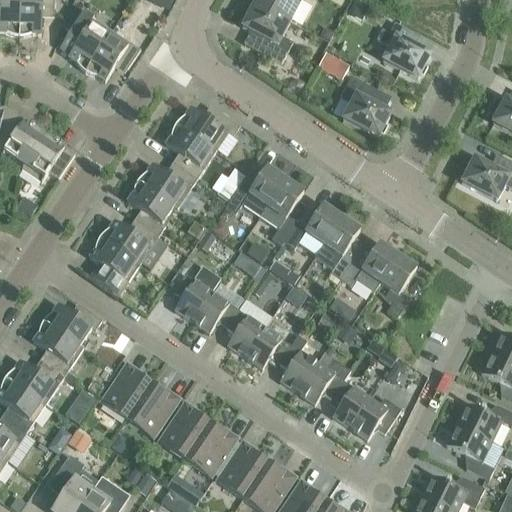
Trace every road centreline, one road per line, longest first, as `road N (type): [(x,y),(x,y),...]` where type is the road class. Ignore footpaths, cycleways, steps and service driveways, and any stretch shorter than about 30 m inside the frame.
road 1 (residential): [(383,499),(27,259)]
road 2 (residential): [(383,499),(500,265)]
road 3 (tertiary): [(394,194),(210,72),(190,45)]
road 4 (residential): [(394,194),(463,65),(477,0)]
road 5 (residential): [(111,139),(27,259)]
road 6 (residential): [(0,73),(111,139)]
road 7 (tertiary): [(500,265),(394,194)]
road 8 (residential): [(190,45),(168,56),(111,139)]
